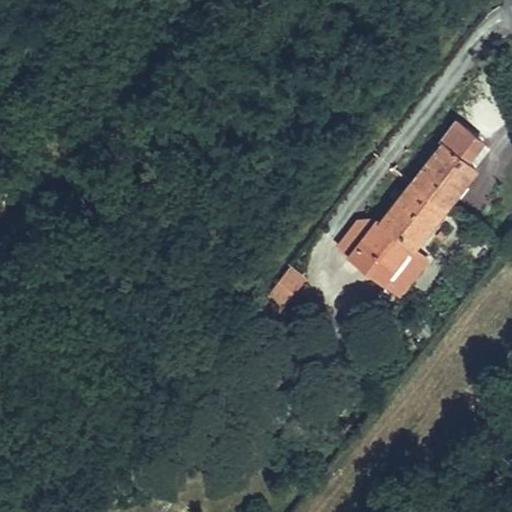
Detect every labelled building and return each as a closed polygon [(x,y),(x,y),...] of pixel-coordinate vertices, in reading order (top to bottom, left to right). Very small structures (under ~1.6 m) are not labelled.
[(431,161),(410,190),(440,213),(472,170),(466,164),(479,145),(456,129),(431,161)] [(440,213),(410,190),(381,229),(372,223),(351,248),(387,273),(404,246),(412,251),(440,213)] [(351,248),(372,223),(364,216),(339,246),(399,293),(425,261),(412,251),(404,246),(387,273),(351,248)] [(291,266),(273,288),(288,301),(307,279),(291,266)] [(263,300),(279,313),(288,301),(273,288),(263,300)]
